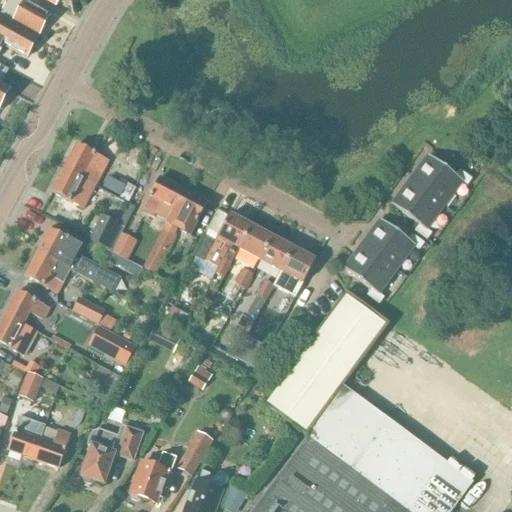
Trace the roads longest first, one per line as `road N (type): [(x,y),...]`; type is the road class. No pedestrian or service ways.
road 1 (residential): [(63,84),(344,238)]
road 2 (tertiary): [(0,204),(63,84)]
